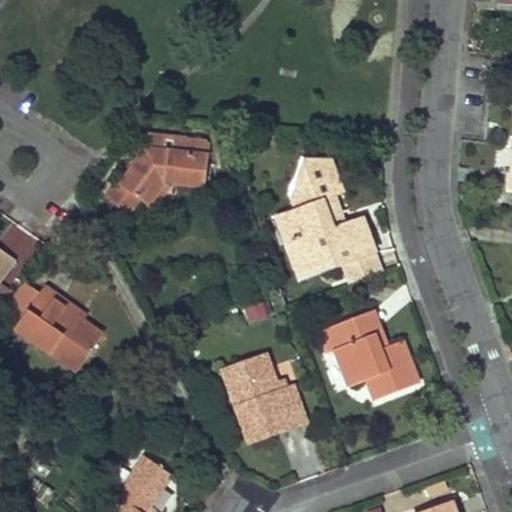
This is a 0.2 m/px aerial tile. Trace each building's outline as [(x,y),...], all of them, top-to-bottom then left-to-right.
[(120,185),(117,182),(105,199),(129,215),(140,200),(147,205),(163,182),(171,183),(205,187),(210,147),(206,141),(147,134),(145,149),(120,185)] [(291,194),(296,208),(285,213),(295,241),(286,244),(296,270),(330,257),(334,269),(343,265),(374,254),(361,217),(346,223),(338,225),(332,227),(329,218),(335,216),(329,199),(336,196),(343,194),(330,159),(309,158),(311,164),(301,168),(303,176),(296,178),(301,190),(291,194)] [(309,158),(303,158),(296,178),(303,176),(301,168),(311,164),(309,158)] [(301,190),(296,178),(291,194),(301,190)] [(153,209),(171,183),(163,182),(147,205),(153,209)] [(346,223),(336,196),(329,199),(335,216),(329,218),(332,227),(338,225),(346,223)] [(286,244),(295,241),(285,213),(276,215),(286,244)] [(0,279),(14,259),(0,249),(0,279)] [(374,254),(343,265),(350,284),(381,272),(374,254)] [(334,269),(330,257),(296,270),(300,281),(334,269)] [(14,329),(77,372),(103,334),(83,320),(54,300),(57,295),(44,286),(40,293),(26,283),(9,308),(23,317),(14,329)] [(86,315),(57,295),(54,300),(83,320),(86,315)] [(251,324),(271,316),(265,303),(245,311),(251,324)] [(387,347),(373,311),(366,313),(380,349),(387,347)] [(380,349),(366,313),(319,332),(327,354),(335,351),(349,387),(366,380),(374,401),(419,383),(408,356),(402,341),(387,347),(380,349)] [(242,396),(245,403),(235,407),(248,444),(277,434),(276,430),(306,419),(293,386),(286,388),(279,391),(276,382),(266,355),(228,368),(238,397),(242,396)] [(238,397),(228,368),(222,370),(235,407),(245,403),(242,396),(238,397)] [(286,388),(283,380),(276,382),(279,391),(286,388)] [(307,423),(306,419),(276,430),(277,434),(307,423)] [(171,475),(144,456),(104,511),(145,511),(149,507),(171,475)] [(430,495),(447,489),(445,484),(428,490),(430,495)] [(455,511),(452,502),(425,511),(455,511)]
